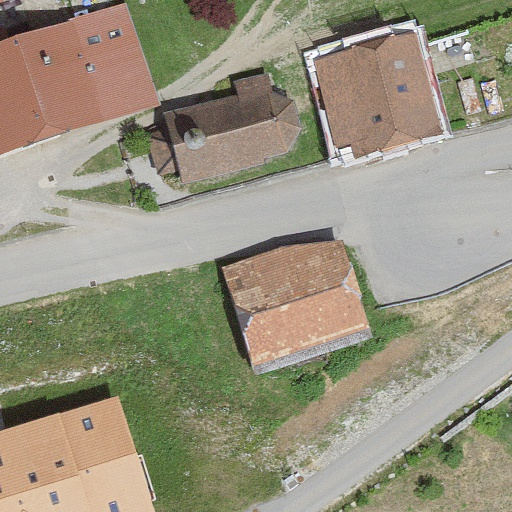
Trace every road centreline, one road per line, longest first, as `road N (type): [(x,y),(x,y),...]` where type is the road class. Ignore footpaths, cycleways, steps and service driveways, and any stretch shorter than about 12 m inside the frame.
road 1 (residential): [(405,202),(316,207),(0,278)]
road 2 (residential): [(511,356),(295,511)]
road 3 (residential): [(405,202),(420,169),(435,161),(511,149)]
